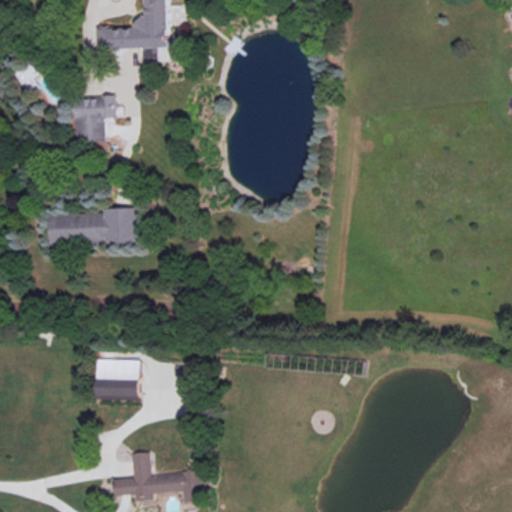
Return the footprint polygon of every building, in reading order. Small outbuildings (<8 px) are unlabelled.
[(138,0),(161,0),(163,51),(94,54),(93,23),(139,22),(138,0)] [(100,121),(114,121),(114,90),(68,91),(69,144),(101,144),(100,121)] [(135,209),(43,209),(43,245),(135,245),(135,209)] [(143,360),(100,359),(99,399),(142,400),(143,360)] [(148,475),(147,455),(129,455),(130,476),(103,476),(104,501),(187,498),(186,473),(148,475)]
